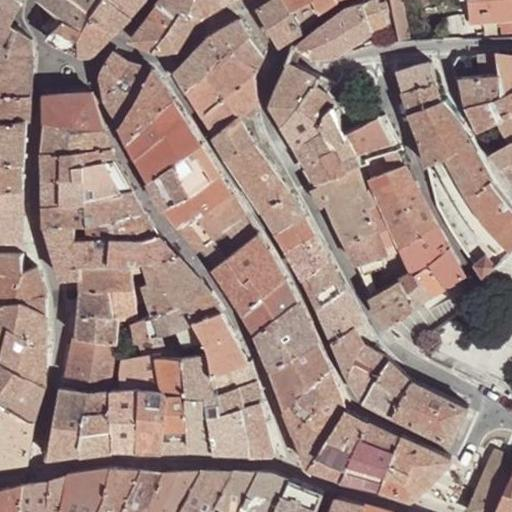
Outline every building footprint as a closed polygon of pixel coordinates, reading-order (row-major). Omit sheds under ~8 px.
[(0,0),(0,1),(2,0),(18,11),(24,1),(22,0),(0,0)] [(0,1),(0,56),(36,54),(34,38),(13,23),(18,11),(2,0),(0,1)] [(42,0),(56,12),(65,20),(68,18),(84,4),(78,0),(42,0)] [(78,0),(84,4),(96,12),(105,0),(78,0)] [(132,15),(115,0),(105,0),(96,12),(119,29),(132,15)] [(145,0),(115,0),(132,15),(145,0)] [(196,0),(165,0),(164,3),(184,11),(196,0)] [(229,2),(227,0),(196,0),(184,11),(199,17),(211,11),(229,2)] [(288,0),(272,0),(264,5),(275,26),(284,43),(305,29),(288,0)] [(350,4),(302,43),(298,41),(295,46),(306,50),(319,56),(328,56),(341,53),(374,32),(373,29),(366,3),(365,0),(350,4)] [(383,0),(376,0),(366,3),(373,29),(381,28),(390,25),(383,0)] [(398,0),(386,0),(399,40),(410,37),(398,0)] [(511,0),(471,0),(474,23),(511,19),(511,0)] [(184,11),(164,3),(135,39),(155,45),(184,11)] [(96,12),(84,4),(68,18),(87,27),(96,12)] [(199,17),(184,11),(155,45),(155,47),(180,48),(188,35),(199,17)] [(119,29),(96,12),(87,27),(81,35),(83,51),(93,53),(96,51),(119,29)] [(68,18),(65,20),(48,36),(68,49),(83,51),(81,35),(87,27),(68,18)] [(229,26),(210,37),(232,52),(259,69),(260,66),(240,50),(254,34),(242,19),(229,26)] [(439,27),(418,29),(419,42),(440,38),(439,27)] [(254,34),(240,50),(260,66),(263,62),(268,53),(254,34)] [(210,37),(180,70),(193,89),(232,52),(210,37)] [(118,50),(114,50),(104,69),(109,96),(117,112),(123,124),(155,66),(131,61),(118,50)] [(492,72),(501,71),(499,51),(483,52),(480,52),(483,73),(492,72)] [(511,53),(499,51),(501,71),(504,92),(511,89),(511,53)] [(232,52),(193,89),(207,111),(229,96),(258,75),(256,73),(259,69),(232,52)] [(36,54),(0,56),(0,95),(35,94),(36,54)] [(288,63),(292,65),(274,101),(286,122),(309,104),(321,120),(336,109),(326,94),(321,74),(299,63),(297,62),(289,58),(288,63)] [(401,70),(399,71),(406,89),(438,82),(433,60),(401,70)] [(176,98),(155,66),(123,124),(128,133),(132,140),(176,98)] [(470,74),(465,75),(470,105),(504,92),(501,71),(492,72),(483,73),(470,74)] [(258,75),(229,96),(241,115),(254,104),(262,98),(258,75)] [(438,82),(406,89),(414,110),(442,100),(438,82)] [(96,89),(48,94),(50,119),(73,122),(106,124),(96,89)] [(511,89),(504,92),(470,105),(483,129),(502,120),(511,114),(511,89)] [(35,94),(0,95),(0,118),(29,117),(29,119),(34,119),(35,94)] [(229,96),(207,111),(219,133),(241,115),(229,96)] [(188,118),(176,98),(132,140),(140,154),(188,118)] [(442,100),(414,110),(424,139),(461,120),(444,99),(442,100)] [(309,104),(286,122),(293,132),(300,143),(324,127),(321,120),(309,104)] [(336,109),(321,120),(324,127),(337,151),(340,150),(352,170),(349,171),(352,175),(361,169),(363,168),(359,157),(348,134),(340,116),(336,109)] [(511,114),(502,120),(511,139),(511,114)] [(241,115),(219,133),(230,153),(257,141),(251,131),(241,115)] [(369,123),(348,134),(359,157),(394,139),(382,116),(369,123)] [(29,117),(0,118),(0,161),(27,160),(29,119),(29,117)] [(203,143),(188,118),(140,154),(153,180),(178,162),(203,143)] [(73,122),(50,119),(47,137),(45,151),(76,149),(73,122)] [(461,120),(424,139),(429,165),(450,157),(472,193),(494,178),(461,120)] [(106,124),(73,122),(76,149),(114,146),(111,137),(106,124)] [(324,127),(300,143),(305,152),(310,160),(337,151),(324,127)] [(257,141),(230,153),(267,208),(294,191),(283,176),(257,141)] [(203,143),(178,162),(193,188),(221,170),(203,143)] [(511,143),(494,155),(496,157),(503,164),(511,174),(511,143)] [(76,149),(45,151),(47,177),(79,175),(78,160),(118,156),(116,151),(114,146),(76,149)] [(337,151),(310,160),(316,169),(320,178),(349,171),(352,170),(340,150),(337,151)] [(118,156),(78,160),(79,175),(88,174),(90,195),(136,187),(128,173),(118,156)] [(27,160),(0,161),(0,189),(25,189),(27,160)] [(178,162),(153,180),(158,189),(166,204),(193,188),(178,162)] [(406,164),(374,181),(384,204),(402,244),(438,225),(406,164)] [(349,171),(320,178),(323,181),(315,186),(324,204),(330,202),(335,210),(337,216),(363,199),(372,192),(362,171),(361,169),(352,175),(349,171)] [(193,188),(166,204),(175,216),(181,224),(235,192),(221,170),(193,188)] [(79,175),(47,177),(48,186),(48,204),(90,199),(90,195),(88,174),(79,175)] [(511,200),(494,178),(472,193),(491,225),(511,245),(511,200)] [(136,187),(90,195),(90,199),(92,219),(149,210),(143,199),(136,187)] [(25,189),(0,189),(0,239),(25,240),(25,189)] [(294,191),(267,208),(279,229),(308,214),(301,203),(294,191)] [(248,212),(235,192),(181,224),(196,240),(202,247),(248,212)] [(372,192),(363,199),(377,226),(389,251),(403,245),(402,244),(384,204),(380,205),(373,192),(372,192)] [(90,199),(48,204),(49,213),(49,225),(77,221),(92,219),(90,199)] [(363,199),(337,216),(344,230),(351,244),(377,226),(363,199)] [(149,210),(92,219),(93,233),(108,233),(161,231),(156,222),(149,210)] [(254,223),(248,212),(202,247),(209,256),(218,266),(261,232),(254,223)] [(308,214),(279,229),(282,233),(289,247),(317,232),(310,218),(308,214)] [(77,221),(49,225),(58,255),(64,278),(84,276),(84,274),(117,266),(108,233),(93,233),(79,234),(77,221)] [(402,244),(403,245),(414,268),(417,271),(431,262),(451,249),(438,225),(402,244)] [(377,226),(351,244),(360,263),(389,251),(377,226)] [(161,231),(108,233),(117,266),(133,263),(147,260),(150,260),(181,252),(173,244),(161,231)] [(288,276),(261,232),(218,266),(240,298),(247,310),(288,276)] [(317,232),(289,247),(305,274),(331,258),(325,246),(317,232)] [(389,251),(360,263),(375,294),(400,278),(414,268),(403,245),(389,251)] [(451,249),(431,262),(447,287),(467,276),(451,249)] [(25,252),(0,252),(0,301),(22,298),(50,293),(40,265),(27,269),(25,252)] [(181,252),(150,260),(155,278),(147,282),(150,290),(137,291),(140,314),(136,315),(137,319),(213,289),(198,273),(186,258),(181,252)] [(488,255),(476,264),(485,278),(499,264),(488,255)] [(331,258),(305,274),(321,307),(348,290),(340,275),(339,273),(331,258)] [(147,260),(133,263),(136,283),(136,274),(151,270),(147,260)] [(431,262),(417,271),(431,295),(447,287),(431,262)] [(117,266),(84,274),(84,276),(84,284),(112,285),(137,287),(136,283),(133,263),(117,266)] [(414,268),(400,278),(409,291),(419,305),(431,295),(417,271),(414,268)] [(299,302),(288,276),(247,310),(255,325),(257,329),(299,302)] [(400,278),(375,294),(378,300),(382,308),(409,291),(400,278)] [(112,285),(84,284),(82,305),(80,334),(78,333),(78,335),(118,340),(120,340),(122,317),(117,316),(117,308),(112,285)] [(137,287),(112,285),(117,308),(117,316),(122,317),(136,315),(140,314),(137,291),(137,287)] [(213,289),(137,319),(142,338),(143,338),(161,331),(168,329),(177,326),(199,319),(228,310),(225,306),(213,289)] [(348,290),(321,307),(335,339),(356,327),(357,328),(363,324),(366,322),(348,290)] [(409,291),(382,308),(388,318),(391,323),(388,326),(391,330),(419,305),(409,291)] [(50,293),(22,298),(16,366),(48,383),(50,293)] [(22,298),(0,301),(0,357),(16,366),(22,298)] [(319,340),(299,302),(257,329),(268,353),(273,367),(319,340)] [(228,310),(199,319),(207,342),(212,355),(214,370),(254,357),(236,325),(228,310)] [(199,319),(177,326),(181,334),(186,346),(207,342),(199,319)] [(177,326),(168,329),(171,337),(181,334),(177,326)] [(356,327),(335,339),(351,373),(367,346),(363,338),(357,328),(356,327)] [(161,331),(143,338),(143,339),(145,346),(164,343),(161,331)] [(118,340),(78,335),(70,374),(95,379),(112,379),(118,340)] [(331,365),(319,340),(273,367),(283,392),(288,405),(331,365)] [(164,343),(145,346),(148,354),(162,353),(162,350),(165,350),(164,343)] [(180,347),(164,343),(165,350),(162,350),(162,353),(163,354),(183,355),(183,351),(182,349),(180,347)] [(378,349),(368,344),(367,346),(351,373),(366,396),(393,356),(378,349)] [(148,354),(127,355),(124,386),(146,386),(169,386),(163,354),(162,353),(148,354)] [(183,355),(163,354),(169,386),(172,391),(171,401),(164,449),(179,448),(193,448),(189,395),(185,356),(183,355)] [(212,355),(185,356),(189,395),(210,395),(217,395),(217,389),(214,370),(212,355)] [(403,368),(393,356),(366,396),(397,411),(414,379),(403,368)] [(0,397),(1,395),(37,417),(42,401),(48,383),(16,366),(0,357),(0,397)] [(254,357),(214,370),(217,389),(260,378),(254,357)] [(340,383),(331,365),(288,405),(297,428),(340,383)] [(260,378),(217,389),(217,395),(225,395),(227,405),(244,402),(265,398),(263,390),(260,378)] [(470,404),(415,378),(414,379),(397,411),(454,441),(470,404)] [(348,407),(340,383),(297,428),(303,444),(311,463),(348,407)] [(93,389),(63,386),(50,456),(67,454),(84,452),(93,389)] [(124,386),(114,387),(117,449),(130,449),(140,449),(145,398),(146,386),(124,386)] [(114,387),(93,389),(84,452),(100,451),(117,449),(114,387)] [(37,417),(1,395),(0,397),(0,460),(32,457),(37,417)] [(210,395),(189,395),(193,448),(204,448),(218,449),(210,395)] [(217,395),(210,395),(218,449),(232,449),(254,450),(244,402),(227,405),(225,395),(217,395)] [(171,401),(145,398),(140,449),(152,449),(164,449),(171,401)] [(265,398),(244,402),(254,450),(266,450),(278,451),(265,398)] [(371,417),(348,407),(311,463),(350,478),(371,417)] [(403,434),(371,417),(350,478),(371,483),(383,485),(403,434)] [(452,457),(403,434),(383,485),(413,496),(452,457)] [(501,511),(511,484),(511,454),(496,450),(480,488),(479,488),(478,490),(480,492),(472,508),(471,507),(470,510),(474,511),(501,511)] [(92,468),(70,471),(70,473),(65,511),(69,511),(104,511),(116,464),(92,468)] [(135,465),(116,464),(104,511),(126,511),(144,466),(135,465)] [(158,468),(144,466),(126,511),(148,511),(150,509),(167,469),(158,468)] [(189,468),(167,469),(150,509),(156,511),(177,511),(205,467),(189,468)] [(219,468),(205,467),(177,511),(213,511),(217,505),(236,468),(219,468)] [(250,469),(236,468),(217,505),(234,511),(245,511),(276,470),(250,469)] [(285,473),(276,470),(245,511),(277,511),(278,511),(292,476),(285,473)] [(70,473),(56,477),(56,480),(55,511),(64,511),(65,511),(70,473)] [(308,482),(292,476),(278,511),(282,511),(317,511),(326,489),(308,482)] [(41,481),(26,481),(20,511),(55,511),(56,480),(41,481)] [(0,487),(0,511),(20,511),(26,481),(0,487)] [(511,511),(511,484),(501,511),(511,511)] [(355,499),(340,494),(332,511),(363,511),(366,502),(355,499)] [(383,506),(366,502),(363,511),(396,511),(397,510),(383,506)]
